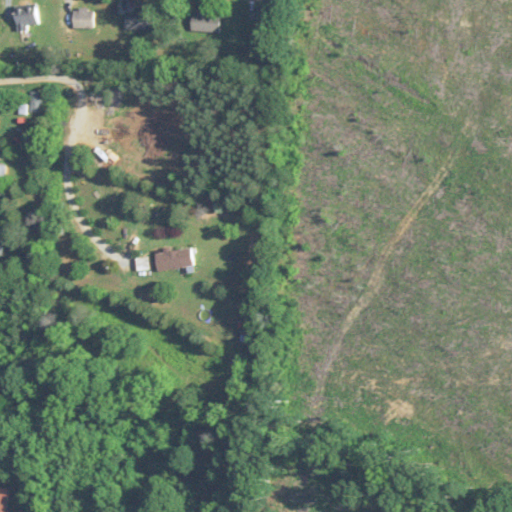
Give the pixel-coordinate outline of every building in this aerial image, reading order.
[(40,26),(37,3),(17,7),(21,29),(40,26)] [(277,7),(259,7),(259,26),(277,26),(277,7)] [(95,29),(95,9),(76,9),(76,29),(95,29)] [(155,31),(155,11),(127,11),(127,31),(155,31)] [(194,13),(194,32),(221,33),(221,14),(194,13)] [(160,271),(196,266),(194,248),(158,253),(160,271)] [(150,270),(150,259),(139,259),(139,270),(150,270)] [(258,342),(257,328),(242,329),(243,343),(258,342)] [(0,511),(7,511),(10,489),(0,487),(0,511)]
